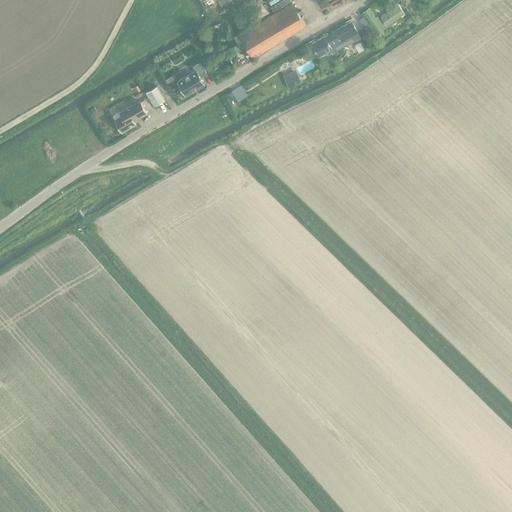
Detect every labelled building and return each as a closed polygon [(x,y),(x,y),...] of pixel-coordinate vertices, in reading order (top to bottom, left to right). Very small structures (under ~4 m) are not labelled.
[(262,0),(250,0),(233,11),(243,28),(270,12),(262,0)] [(226,52),(236,68),(254,57),(306,26),(292,3),(234,38),(238,45),(226,52)] [(387,25),(404,13),(401,8),(399,10),(397,6),(381,17),(387,25)] [(376,18),(370,8),(364,12),(378,33),(385,28),(378,17),(376,18)] [(352,22),(312,44),(318,56),(332,49),(333,52),(360,37),(352,22)] [(196,71),(177,82),(185,96),(205,84),(201,77),(207,74),(201,62),(194,67),(196,71)] [(305,65),(299,68),(302,74),(308,71),(305,65)] [(293,71),(291,72),(286,75),(290,82),(297,78),(293,71)] [(156,86),(146,92),(155,106),(165,100),(156,86)] [(134,121),(147,113),(140,101),(120,113),(122,117),(116,120),(123,132),(136,124),(134,121)]
